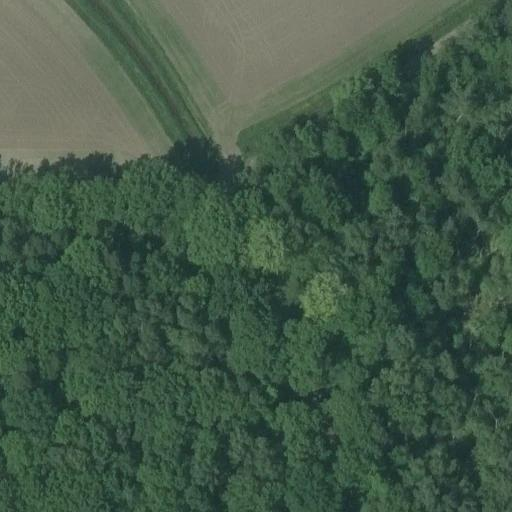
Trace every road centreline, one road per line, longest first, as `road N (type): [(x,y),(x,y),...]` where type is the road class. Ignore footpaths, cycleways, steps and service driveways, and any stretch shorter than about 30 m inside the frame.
road 1 (track): [(511,4),(230,178)]
road 2 (track): [(230,178),(204,194),(292,439)]
